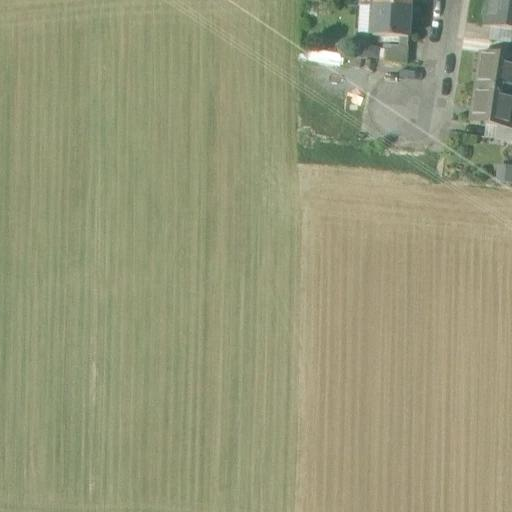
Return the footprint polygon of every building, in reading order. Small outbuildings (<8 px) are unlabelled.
[(375,0),(375,8),(409,11),(409,0),(375,0)] [(511,0),(489,0),(486,28),(511,32),(511,0)] [(409,11),(375,8),(373,37),(408,40),(409,11)] [(407,49),(385,48),(384,62),(406,65),(407,49)] [(511,58),(508,58),(481,54),(476,89),(511,94),(511,58)] [(511,116),(511,94),(476,89),(470,125),(510,131),(511,116)]
